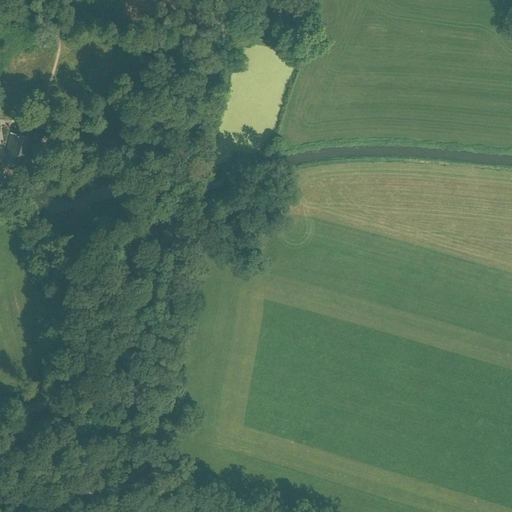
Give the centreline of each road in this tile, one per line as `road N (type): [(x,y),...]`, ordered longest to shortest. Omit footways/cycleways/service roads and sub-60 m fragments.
road 1 (unclassified): [(124,481),(122,439),(226,0)]
road 2 (unclassified): [(124,481),(0,493)]
